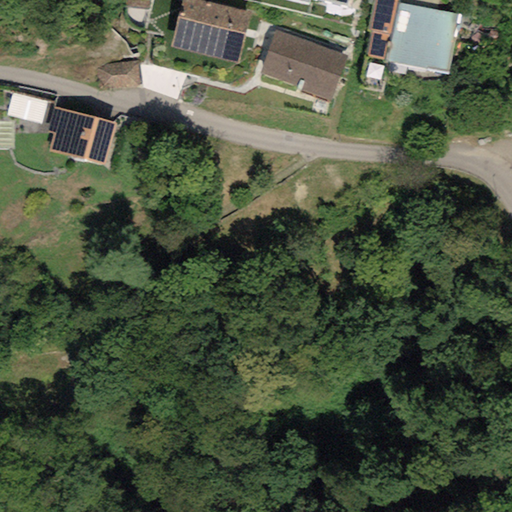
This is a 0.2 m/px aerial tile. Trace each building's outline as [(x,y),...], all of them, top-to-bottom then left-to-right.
[(250,12),(202,0),(181,0),(170,46),(237,64),(250,12)] [(397,0),(374,0),(368,31),(370,32),(365,56),(449,74),(461,17),(397,4),(397,0)] [(346,55),(275,31),(259,75),(330,100),(346,55)] [(138,61),(105,64),(97,69),(97,77),(104,87),(141,84),(138,61)] [(47,102),(12,93),(6,116),(41,125),(47,102)] [(115,122),(53,106),(46,131),(55,133),(50,152),(104,166),(115,122)] [(14,120),(0,119),(0,147),(13,148),(14,120)]
